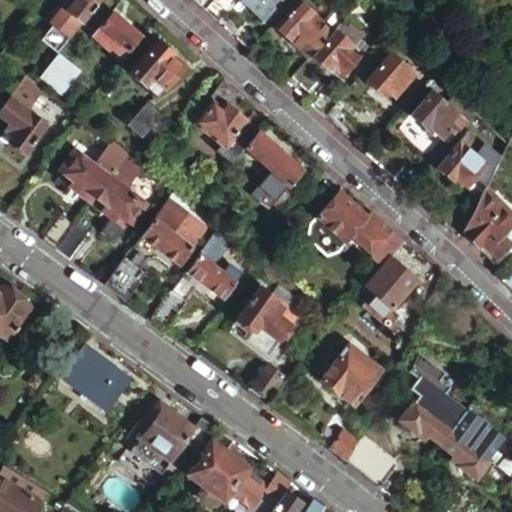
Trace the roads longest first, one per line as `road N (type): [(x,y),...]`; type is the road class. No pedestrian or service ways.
road 1 (unclassified): [(159,0),(511,324)]
road 2 (residential): [(354,511),(0,245)]
